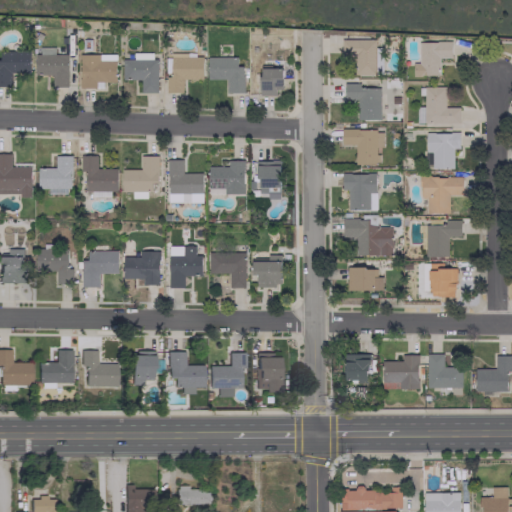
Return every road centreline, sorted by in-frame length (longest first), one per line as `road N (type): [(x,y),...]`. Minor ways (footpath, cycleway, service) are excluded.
road 1 (residential): [(0,317),(511,322)]
road 2 (tertiary): [(314,26),(315,433)]
road 3 (residential): [(314,128),(0,115)]
road 4 (residential): [(499,322),(492,85)]
road 5 (secondary): [(0,434),(230,434)]
